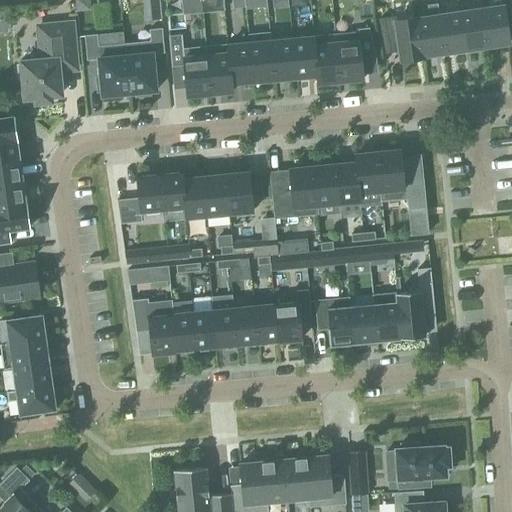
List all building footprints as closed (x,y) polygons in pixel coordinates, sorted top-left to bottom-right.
[(159,0),(143,0),(145,21),(162,20),(159,0)] [(438,3),(437,4),(444,53),(466,50),(460,12),(440,15),(438,3)] [(418,18),(423,57),(424,57),(424,56),(444,53),(437,4),(428,5),(429,17),(418,19),(418,18)] [(481,9),(487,47),(509,43),(504,6),(481,9)] [(481,9),(460,12),(466,50),(487,47),(481,9)] [(418,18),(395,21),(401,60),(423,57),(418,18)] [(22,63),(17,64),(18,79),(24,78),(26,98),(36,97),(37,102),(51,101),(51,96),(61,95),(59,71),(77,69),(72,23),(38,26),(41,60),(22,62),(22,63)] [(151,41),(125,44),(130,93),(136,93),(136,97),(150,95),(150,91),(157,91),(153,54),(165,53),(162,28),(150,29),(151,41)] [(359,32),(335,34),(340,81),(364,79),(362,55),(376,54),(370,28),(359,29),(359,32)] [(275,79),(271,41),(270,32),(248,34),(249,44),(253,81),(275,79)] [(98,34),(85,36),(87,61),(99,59),(101,77),(97,78),(98,92),(102,91),(102,96),(130,93),(125,44),(99,46),(98,34)] [(335,34),(314,36),(318,83),(340,81),(335,34)] [(314,37),(292,39),(296,77),(317,75),(318,83),(314,36),(313,36),(314,37)] [(182,38),(170,39),(172,67),(184,66),(187,96),(211,94),(206,46),(207,56),(184,58),(182,38)] [(292,39),(271,41),(275,79),(296,77),(292,39)] [(228,44),(206,46),(211,94),(232,91),(228,44)] [(229,44),(228,44),(232,91),(233,91),(232,83),(253,81),(249,44),(229,46),(229,44)] [(0,142),(17,140),(16,140),(17,140),(14,117),(0,118),(0,142)] [(17,140),(0,142),(0,164),(20,162),(17,140)] [(382,200),(406,198),(401,151),(377,153),(382,200)] [(360,201),(361,201),(360,193),(380,191),(381,200),(382,200),(377,153),(356,155),(360,201)] [(356,155),(355,155),(356,163),(335,165),(339,203),(360,201),(356,155)] [(20,162),(0,164),(0,186),(23,183),(20,162)] [(313,167),(318,215),(319,215),(318,205),(339,203),(335,165),(313,167)] [(274,219),(318,215),(313,167),(290,170),(292,193),(272,195),(274,219)] [(186,217),(182,171),(161,174),(164,211),(185,209),(186,217)] [(182,171),(186,217),(207,215),(203,177),(184,179),(183,171),(182,171)] [(226,175),(230,213),(253,211),(250,173),(226,175)] [(161,174),(136,176),(139,198),(117,200),(121,224),(142,222),(141,214),(164,211),(161,174)] [(203,177),(207,215),(230,213),(226,175),(203,177)] [(0,186),(0,207),(26,204),(26,202),(28,202),(26,192),(24,193),(23,183),(0,186)] [(26,204),(0,207),(0,244),(11,243),(9,231),(29,228),(26,204)] [(491,242),(492,247),(505,245),(504,237),(507,236),(505,219),(476,224),(479,244),(491,242)] [(364,239),(376,237),(375,230),(363,231),(364,239)] [(351,232),(352,240),(364,239),(363,231),(351,232)] [(276,239),(233,243),(234,259),(278,255),(276,239)] [(321,243),(322,251),(334,250),(333,242),(321,243)] [(233,246),(221,247),(222,255),(234,253),(233,246)] [(125,252),(127,264),(169,260),(168,248),(125,252)] [(202,249),(190,250),(190,258),(203,257),(202,249)] [(346,264),(344,249),(334,250),(335,266),(346,264)] [(4,254),(0,254),(0,302),(39,297),(34,262),(6,266),(4,254)] [(258,265),(270,264),(269,256),(258,257),(258,265)] [(230,268),(241,267),(241,259),(229,260),(230,268)] [(230,268),(229,260),(217,261),(218,269),(230,268)] [(189,272),(201,271),(200,263),(188,264),(189,272)] [(188,264),(177,265),(177,273),(189,272),(188,264)] [(424,268),(410,270),(412,283),(425,282),(424,268)] [(128,271),(129,282),(147,281),(145,269),(128,271)] [(397,293),(401,339),(425,336),(423,311),(435,310),(432,284),(419,285),(419,291),(397,293)] [(311,314),(309,289),(297,291),(298,301),(274,304),(278,343),(279,343),(279,341),(302,339),(299,315),(311,314)] [(373,295),(374,305),(377,341),(378,341),(400,338),(400,339),(401,339),(397,293),(373,295)] [(177,353),(172,302),(149,304),(148,298),(132,300),(136,331),(150,330),(152,354),(176,352),(176,353),(177,353)] [(331,345),(353,343),(349,298),(314,301),(317,332),(329,331),(330,346),(331,346),(331,345)] [(350,298),(349,298),(353,343),(377,341),(374,305),(351,307),(350,298)] [(172,302),(177,353),(197,351),(193,313),(174,315),(172,302)] [(278,343),(274,304),(273,304),(273,305),(254,307),(258,345),(278,343)] [(237,347),(258,345),(254,307),(234,309),(237,347)] [(237,347),(234,309),(213,311),(217,349),(237,347)] [(197,351),(217,349),(213,311),(193,313),(197,351)] [(0,344),(0,345),(45,339),(42,315),(6,320),(10,343),(0,344)] [(45,339),(0,345),(4,369),(49,362),(45,339)] [(7,392),(7,393),(52,386),(49,363),(49,362),(4,369),(4,370),(13,368),(17,390),(7,392)] [(52,386),(7,393),(8,402),(18,400),(20,415),(56,410),(52,386)] [(378,401),(378,391),(356,391),(356,401),(378,401)] [(396,449),(399,489),(431,487),(430,477),(446,476),(446,467),(450,466),(449,447),(444,448),(444,446),(420,448),(420,442),(401,444),(401,449),(396,449)] [(349,454),(352,481),(368,480),(366,453),(349,454)] [(123,459),(125,472),(154,468),(153,455),(123,459)] [(328,456),(306,458),(311,507),(346,504),(344,474),(330,476),(328,456)] [(311,507),(306,458),(284,460),(288,500),(309,498),(310,507),(311,507)] [(284,460),(263,462),(268,511),(267,502),(288,500),(284,460)] [(261,511),(268,511),(263,462),(240,464),(242,484),(230,486),(231,493),(232,511),(261,511)] [(0,511),(29,511),(37,505),(21,489),(30,480),(17,467),(0,483),(0,497),(5,503),(4,505),(3,504),(0,507),(0,511)] [(174,471),(178,511),(232,511),(231,493),(210,495),(206,468),(174,471)] [(78,488),(82,484),(85,480),(79,474),(76,478),(72,482),(78,488)] [(394,493),(395,511),(444,511),(444,502),(424,503),(423,491),(394,493)]
